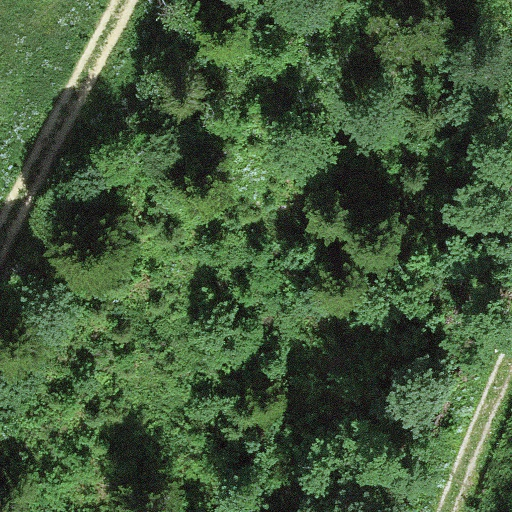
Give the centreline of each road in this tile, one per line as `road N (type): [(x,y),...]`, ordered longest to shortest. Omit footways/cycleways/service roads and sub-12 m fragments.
road 1 (track): [(125,0),(0,238)]
road 2 (track): [(437,511),(511,351)]
